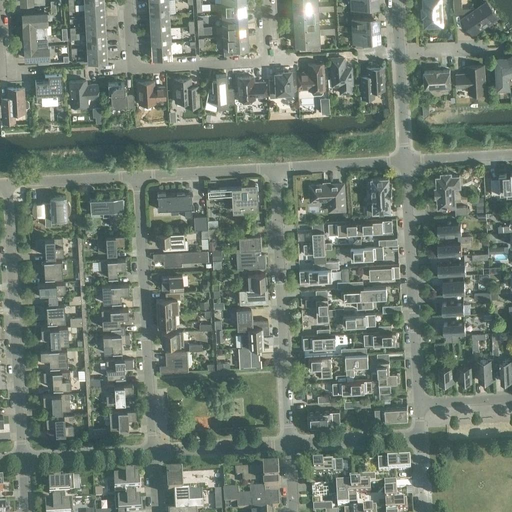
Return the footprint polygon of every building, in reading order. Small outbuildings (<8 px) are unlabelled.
[(167,14),(166,0),(154,0),(150,0),(150,15),(167,14)] [(316,9),(315,0),(296,0),(297,10),(316,9)] [(374,3),(373,0),(350,0),(351,7),(355,7),(356,12),(374,11),(374,6),(372,6),(372,3),(374,3)] [(424,0),(424,6),(421,7),(421,17),(425,16),(425,24),(425,25),(426,25),(442,24),(443,24),(443,23),(442,23),(442,14),(445,14),(444,6),(441,7),(441,0),(424,0)] [(453,0),(454,14),(463,14),(464,18),(463,18),(471,31),(470,32),(473,36),(495,20),(483,4),(475,10),(474,8),(462,9),(461,0),(453,0)] [(242,13),(241,2),(222,3),(222,14),(242,13)] [(103,17),(102,3),(85,4),(86,18),(103,17)] [(317,20),(316,9),(297,10),(297,21),(317,20)] [(375,17),(374,11),(356,12),(356,17),(352,18),(352,29),(375,28),(375,19),(373,19),(373,17),(375,17)] [(23,14),(24,26),(46,24),(45,13),(23,14)] [(243,24),(242,13),(222,14),(223,26),(243,24)] [(168,28),(167,14),(150,15),(151,29),(168,28)] [(104,32),(103,17),(86,18),(87,33),(104,32)] [(318,32),(317,20),(297,21),(298,33),(318,32)] [(47,35),(46,24),(24,26),(24,36),(47,35)] [(243,36),(243,24),(223,26),(224,37),(243,36)] [(169,42),(168,28),(151,29),(152,43),(169,42)] [(376,37),(375,28),(352,29),(353,41),(357,41),(358,47),(376,46),(376,40),(374,40),(374,37),(376,37)] [(105,46),(104,32),(87,33),(88,47),(105,46)] [(318,44),(318,32),(298,33),(299,50),(318,49),(318,44)] [(47,46),(47,35),(24,36),(25,47),(47,46)] [(244,53),(243,36),(224,37),(224,49),(225,49),(225,54),(244,53)] [(170,57),(169,42),(152,43),(153,58),(170,57)] [(48,63),(47,46),(25,47),(25,59),(38,58),(38,64),(48,63)] [(106,61),(105,46),(88,47),(89,62),(106,61)] [(511,55),(510,57),(507,58),(497,59),(499,87),(509,87),(508,85),(510,85),(511,84),(511,55)] [(352,84),(351,70),(352,70),(352,67),(348,67),(348,68),(346,68),(344,67),(343,58),(330,58),(332,85),(340,85),(340,93),(351,92),(351,84),(352,84)] [(324,90),(323,64),(308,64),(308,73),(304,73),(304,72),(297,72),(298,89),(309,89),(309,90),(312,90),(312,93),(313,94),(321,93),(322,92),(322,90),(324,90)] [(469,93),(473,93),(475,95),(477,95),(479,95),(481,93),(485,92),(484,65),(467,66),(468,75),(464,75),(464,74),(456,74),(457,87),(469,87),(469,93)] [(384,90),(383,67),(367,68),(367,76),(361,76),(361,77),(360,77),(361,98),(374,98),(374,90),(384,90)] [(425,87),(434,86),(435,88),(436,90),(437,91),(439,90),(441,89),(441,88),(441,86),(451,85),(450,70),(424,71),(425,87)] [(275,73),(275,79),(269,80),(270,98),(277,97),(277,93),(284,93),(284,95),(294,95),(293,88),(291,88),(290,71),(283,71),(283,73),(275,73)] [(61,73),(44,74),(48,74),(48,80),(35,81),(36,97),(36,96),(52,95),(52,96),(55,96),(55,95),(62,95),(62,91),(61,73)] [(235,104),(234,89),(227,90),(226,74),(215,75),(216,80),(212,80),(212,79),(211,79),(212,89),(209,89),(209,88),(208,88),(205,102),(206,102),(206,101),(217,103),(217,107),(228,106),(228,105),(235,104)] [(238,100),(241,100),(241,102),(243,103),(250,103),(252,101),(252,99),(255,99),(255,96),(266,96),(265,82),(254,83),(253,77),(237,78),(238,100)] [(185,101),(185,106),(198,106),(198,91),(199,91),(198,86),(191,86),(190,78),(174,79),(175,102),(185,101)] [(98,97),(98,84),(90,85),(90,84),(86,84),(86,80),(70,81),(71,106),(87,105),(87,98),(98,97)] [(139,104),(142,104),(143,106),(145,106),(149,106),(150,105),(151,104),(152,103),(155,103),(155,100),(165,99),(164,87),(157,87),(157,86),(154,86),(154,81),(138,82),(139,104)] [(118,84),(117,82),(107,83),(108,94),(110,94),(111,107),(126,106),(127,109),(134,108),(134,95),(127,95),(126,92),(124,92),(124,82),(120,82),(120,84),(118,84)] [(7,89),(8,98),(2,98),(1,98),(2,122),(15,122),(15,113),(25,113),(25,109),(27,108),(29,107),(29,102),(27,100),(24,100),(24,88),(7,89)] [(328,99),(321,99),(322,114),(329,113),(328,99)] [(511,170),(511,171),(511,175),(507,175),(507,174),(499,175),(499,179),(491,180),(492,195),(507,194),(507,195),(511,195),(511,170)] [(455,205),(454,186),(460,186),(459,175),(451,176),(451,172),(442,173),(442,176),(437,176),(438,187),(435,187),(435,190),(436,190),(437,193),(436,193),(436,196),(438,196),(439,206),(455,205)] [(390,196),(391,196),(392,196),(392,197),(393,197),(392,186),(391,186),(390,186),(389,177),(372,178),(372,179),(367,179),(368,188),(372,188),(373,202),(367,203),(368,215),(379,214),(379,211),(391,211),(390,196)] [(258,208),(256,183),(241,184),(241,187),(219,188),(219,194),(231,194),(232,210),(232,212),(243,212),(243,209),(258,208)] [(344,210),(343,184),(331,185),(329,185),(325,185),(324,185),(323,185),(311,186),(312,201),(327,200),(330,202),(330,210),(344,210)] [(157,191),(157,195),(156,195),(156,196),(157,195),(157,204),(157,209),(170,209),(170,212),(178,212),(178,208),(184,208),(185,218),(192,218),(191,208),(193,207),(193,202),(191,202),(190,194),(192,193),(184,193),(184,192),(176,192),(176,194),(165,194),(165,191),(157,191)] [(109,210),(123,209),(122,197),(108,198),(108,195),(101,195),(101,198),(89,199),(90,211),(102,210),(103,217),(109,216),(109,210)] [(66,196),(55,197),(50,197),(50,203),(44,203),(45,216),(51,216),(51,219),(51,220),(67,219),(67,218),(67,215),(69,215),(70,213),(70,212),(70,211),(70,210),(71,209),(70,208),(70,207),(70,206),(70,205),(69,203),(68,202),(66,202),(66,197),(66,196)] [(484,198),(476,198),(477,206),(485,206),(484,198)] [(456,215),(468,215),(468,206),(455,207),(456,215)] [(511,231),(511,212),(511,213),(511,221),(511,225),(503,226),(504,232),(511,231)] [(194,230),(207,229),(207,216),(193,217),(194,230)] [(392,219),(360,221),(361,233),(393,231),(392,219)] [(361,233),(360,221),(328,223),(329,234),(361,233)] [(438,223),(438,236),(462,235),(461,222),(438,223)] [(239,232),(240,248),(240,249),(254,248),(260,248),(260,234),(253,234),(253,231),(239,232)] [(314,263),(326,262),(325,253),(325,249),(325,243),(324,231),(313,231),(313,243),(304,244),(304,254),(314,254),(314,263)] [(187,249),(187,240),(183,240),(183,232),(156,233),(156,241),(158,241),(158,243),(156,243),(156,244),(163,244),(163,250),(187,249)] [(123,235),(123,234),(97,236),(98,253),(106,252),(116,252),(116,251),(115,244),(124,243),(123,235)] [(438,243),(439,256),(462,255),(461,242),(470,242),(470,236),(458,236),(458,242),(438,243)] [(62,238),(36,239),(36,240),(36,248),(45,248),(45,255),(45,256),(55,255),(63,255),(62,238)] [(357,239),(353,244),(353,247),(361,247),(361,239),(357,239)] [(383,246),(379,246),(351,248),(352,259),(384,258),(383,246)] [(240,249),(240,248),(236,249),(238,269),(265,268),(264,254),(254,254),(254,248),(240,249)] [(208,261),(207,250),(154,253),(154,261),(164,260),(164,267),(182,266),(181,262),(208,261)] [(221,250),(212,251),(212,262),(220,261),(221,261),(221,250)] [(98,261),(92,261),(93,270),(107,269),(108,277),(117,277),(117,276),(117,269),(125,268),(125,260),(125,259),(116,259),(107,260),(98,261)] [(62,260),(43,261),(43,262),(44,262),(44,270),(44,278),(54,278),(62,277),(61,261),(62,261),(62,260)] [(220,261),(212,262),(213,270),(221,269),(220,261)] [(438,263),(439,276),(466,275),(465,262),(438,263)] [(370,278),(400,276),(399,265),(370,266),(370,278)] [(332,269),(326,269),(314,270),(300,270),(300,282),(332,280),(332,269)] [(248,274),(249,288),(266,287),(265,273),(248,274)] [(183,289),(182,275),(161,276),(162,290),(183,289)] [(443,280),(444,296),(465,295),(464,279),(443,280)] [(65,282),(38,284),(39,293),(47,292),(48,300),(57,300),(57,299),(57,292),(65,291),(65,283),(65,282)] [(128,285),(128,284),(102,285),(102,286),(102,295),(111,294),(111,302),(121,302),(121,301),(120,293),(129,293),(128,285)] [(386,286),(364,287),(365,309),(373,308),(373,298),(387,298),(386,286)] [(267,301),(266,287),(249,288),(239,288),(239,302),(267,301)] [(363,287),(350,288),(342,289),(342,300),(357,299),(357,309),(357,314),(365,313),(365,309),(364,287),(363,287)] [(156,299),(157,313),(174,312),(174,313),(178,312),(177,311),(177,299),(180,299),(180,292),(166,292),(166,299),(156,299)] [(81,303),(81,296),(80,295),(69,295),(69,303),(81,303)] [(329,316),(329,309),(328,297),(316,298),(305,298),(306,306),(317,306),(318,320),(329,320),(329,316)] [(442,303),(443,316),(464,315),(464,302),(442,303)] [(64,304),(46,305),(46,306),(47,314),(47,322),(47,323),(57,322),(65,321),(64,305),(64,304)] [(238,329),(247,328),(268,327),(268,319),(251,320),(250,307),(236,308),(238,329)] [(128,310),(128,309),(109,310),(101,310),(101,311),(102,328),(110,327),(120,327),(120,326),(120,319),(128,318),(128,310)] [(179,311),(177,311),(178,312),(174,313),(174,312),(157,313),(158,327),(180,325),(179,311)] [(344,326),(376,325),(375,313),(343,315),(344,326)] [(82,319),(82,317),(70,318),(70,326),(82,325),(82,319)] [(443,323),(444,336),(465,335),(465,321),(443,323)] [(67,326),(41,328),(41,329),(41,337),(50,337),(50,344),(50,345),(60,344),(68,343),(67,327),(67,326)] [(268,334),(268,327),(247,328),(248,334),(241,334),(242,347),(242,348),(259,347),(263,347),(262,334),(268,334)] [(223,330),(215,330),(215,343),(223,342),(223,330)] [(183,345),(182,331),(161,332),(162,346),(183,345)] [(392,332),(379,333),(364,333),(364,345),(396,343),(396,332),(392,332)] [(129,335),(129,334),(102,335),(102,336),(103,336),(103,352),(112,352),(122,352),(122,351),(121,351),(121,343),(129,343),(129,335)] [(330,335),(317,336),(303,337),(304,348),(336,347),(335,335),(330,335)] [(242,348),(242,347),(239,348),(240,368),(260,367),(260,360),(258,360),(258,354),(260,354),(259,347),(242,348)] [(67,349),(40,350),(40,351),(41,359),(49,359),(49,366),(49,367),(59,366),(67,366),(66,349),(67,349)] [(160,365),(160,373),(188,371),(186,351),(166,352),(167,365),(160,365)] [(354,354),(345,355),(346,374),(347,376),(355,376),(354,366),(368,365),(368,354),(367,354),(354,354)] [(310,369),(322,368),(322,378),(332,377),(331,356),(309,357),(310,369)] [(132,359),(124,359),(106,360),(106,361),(107,377),(115,377),(125,376),(124,368),(133,368),(132,359)] [(494,380),(493,359),(478,359),(479,381),(494,380)] [(511,380),(511,359),(500,360),(501,382),(511,380)] [(378,373),(379,379),(380,399),(383,399),(390,398),(393,398),(392,392),(391,392),(391,383),(400,382),(400,372),(390,372),(389,360),(378,361),(378,373)] [(459,382),(472,381),(471,366),(458,366),(459,382)] [(455,382),(454,367),(438,367),(439,383),(455,382)] [(52,372),(43,372),(43,373),(44,381),(52,381),(53,388),(53,389),(62,389),(62,388),(71,388),(70,371),(52,372)] [(102,378),(90,378),(90,386),(102,385),(102,378)] [(371,380),(347,381),(336,382),(332,382),(333,394),(372,391),(371,380)] [(132,384),(105,385),(105,386),(106,402),(115,402),(124,402),(124,401),(124,393),(132,393),(132,384)] [(69,393),(42,395),(43,395),(43,404),(52,403),(52,411),(62,411),(70,410),(69,394),(69,393)] [(407,407),(375,409),(376,421),(408,419),(407,407)] [(135,409),(109,410),(109,411),(110,427),(118,427),(128,426),(127,418),(136,418),(135,409)] [(340,411),(308,413),(308,424),(340,423),(340,411)] [(72,415),(46,417),(46,426),(55,425),(55,433),(65,433),(73,432),(72,416),(72,415)] [(105,427),(93,428),(93,436),(105,435),(105,427)] [(378,460),(379,471),(411,469),(410,458),(378,460)] [(311,475),(343,473),(342,462),(311,463),(311,475)] [(276,474),(276,466),(236,469),(236,476),(243,476),(243,482),(257,482),(257,475),(276,474)] [(181,485),(180,472),(166,473),(167,486),(181,485)] [(134,476),(133,473),(113,474),(114,494),(123,494),(123,489),(139,488),(138,475),(134,476)] [(74,492),(73,477),(52,478),(53,480),(48,480),(49,493),(74,492)] [(263,480),(263,487),(250,488),(250,494),(239,495),(238,495),(238,488),(224,489),(224,503),(238,502),(238,509),(251,508),(272,507),(278,507),(278,493),(264,494),(264,488),(277,487),(277,480),(263,480)] [(350,483),(348,483),(349,504),(357,503),(357,494),(371,493),(370,481),(363,482),(350,483)] [(349,505),(349,504),(348,483),(336,483),(338,506),(349,505)] [(181,492),(181,485),(167,486),(167,493),(174,493),(175,511),(174,511),(178,511),(195,511),(202,511),(201,491),(181,492)] [(386,511),(397,511),(398,510),(407,510),(407,499),(397,500),(396,488),(385,488),(386,501),(386,508),(386,511)] [(140,510),(140,501),(139,497),(135,498),(135,495),(114,496),(115,511),(117,511),(125,511),(126,511),(140,510)] [(51,500),(51,502),(45,503),(45,511),(72,511),(72,499),(51,500)]
